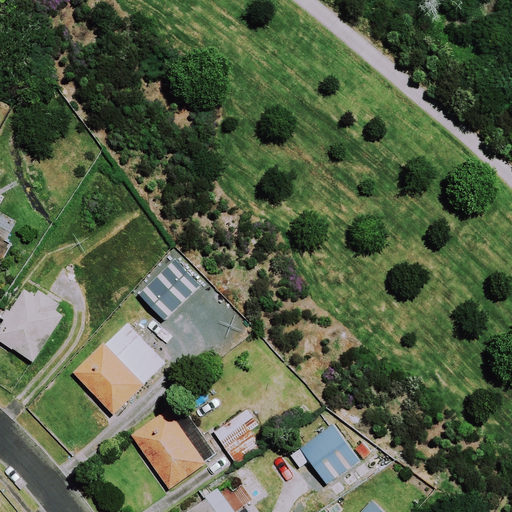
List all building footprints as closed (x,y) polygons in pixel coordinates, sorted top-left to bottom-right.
[(201,279),(176,254),(148,281),(173,306),(201,279)] [(0,340),(36,364),(67,317),(26,291),(0,331),(0,340)] [(166,365),(128,325),(76,374),(114,415),(166,365)] [(259,426),(248,410),(215,433),(238,465),(263,448),(252,431),(259,426)] [(206,464),(169,412),(133,437),(170,489),(206,464)] [(361,464),(333,425),(300,449),(328,487),(361,464)] [(234,511),(220,491),(189,511),(234,511)]
